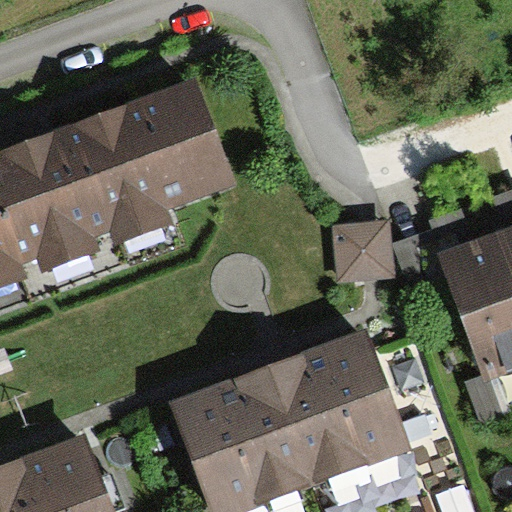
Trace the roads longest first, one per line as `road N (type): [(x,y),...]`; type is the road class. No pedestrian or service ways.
road 1 (residential): [(0,70),(185,0)]
road 2 (residential): [(266,0),(343,174)]
